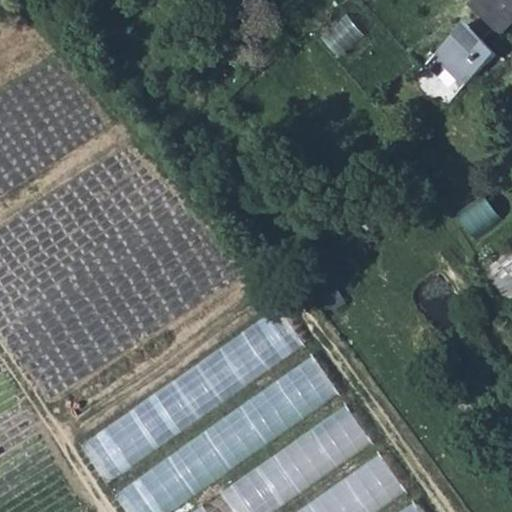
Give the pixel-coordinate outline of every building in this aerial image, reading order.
[(511,0),(476,0),(474,2),(486,15),(475,25),(469,19),(440,46),(472,78),(501,51),(489,39),(500,29),(502,31),(511,20),(511,0)] [(350,15),(326,37),(345,56),(368,34),(350,15)] [(258,293),(55,419),(79,457),(282,331),(258,293)] [(289,342),(85,468),(109,507),(313,381),(289,342)] [(320,391),(123,511),(210,511),(343,430),(320,391)] [(350,440),(234,511),(321,511),(374,479),(350,440)] [(394,511),(381,490),(344,511),(394,511)]
